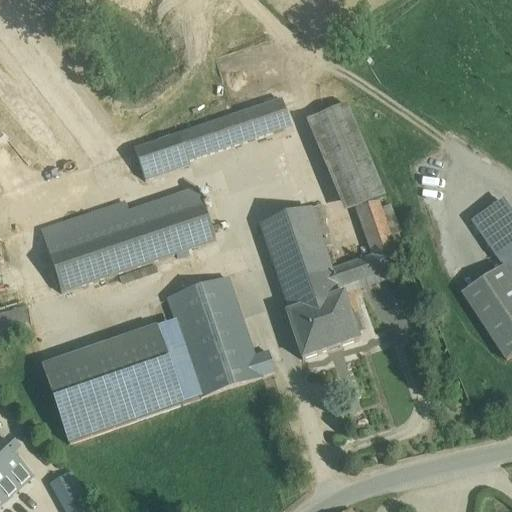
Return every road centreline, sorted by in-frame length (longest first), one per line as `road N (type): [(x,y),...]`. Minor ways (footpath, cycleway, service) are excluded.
road 1 (track): [(104,194),(122,140),(177,95),(207,28),(233,0)]
road 2 (unclassified): [(319,511),(336,498),(511,456)]
road 3 (track): [(466,167),(309,54)]
road 4 (track): [(251,0),(309,54),(388,0)]
